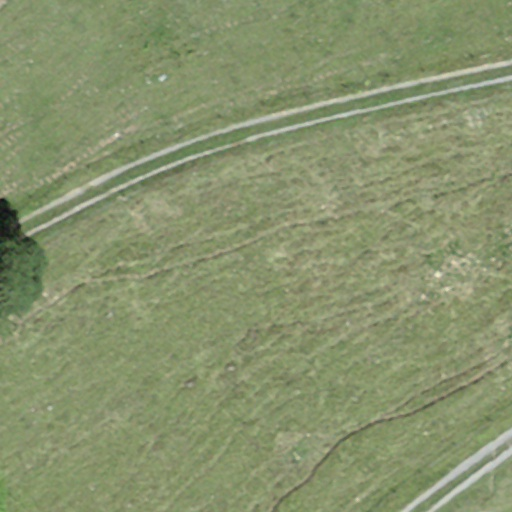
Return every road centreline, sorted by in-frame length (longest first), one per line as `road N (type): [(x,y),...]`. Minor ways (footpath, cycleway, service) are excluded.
road 1 (track): [(511,67),(230,134),(114,180),(0,242)]
road 2 (track): [(408,511),(511,438)]
